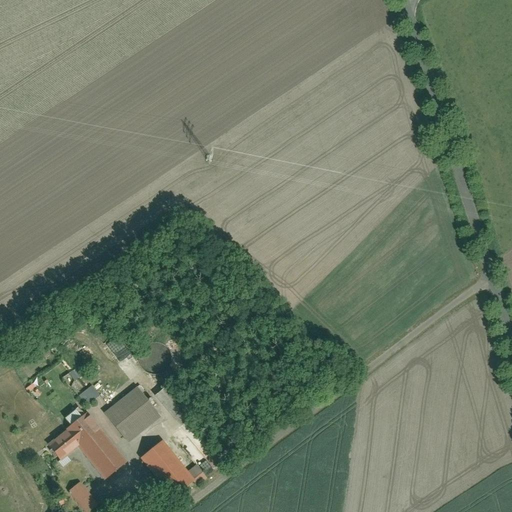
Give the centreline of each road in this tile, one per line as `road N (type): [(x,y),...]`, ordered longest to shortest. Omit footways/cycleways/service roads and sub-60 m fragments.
road 1 (residential): [(490,279),(181,511)]
road 2 (unclassified): [(405,6),(490,279)]
